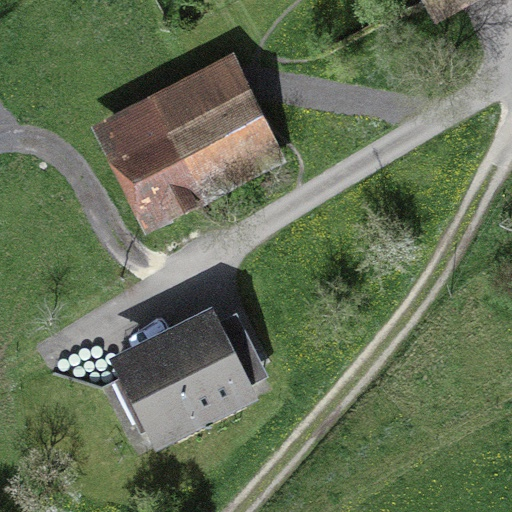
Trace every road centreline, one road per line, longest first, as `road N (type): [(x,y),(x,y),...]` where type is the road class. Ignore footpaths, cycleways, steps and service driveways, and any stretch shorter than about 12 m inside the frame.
road 1 (track): [(511,141),(428,285),(235,511)]
road 2 (track): [(0,139),(42,142),(64,158),(131,256),(174,278)]
